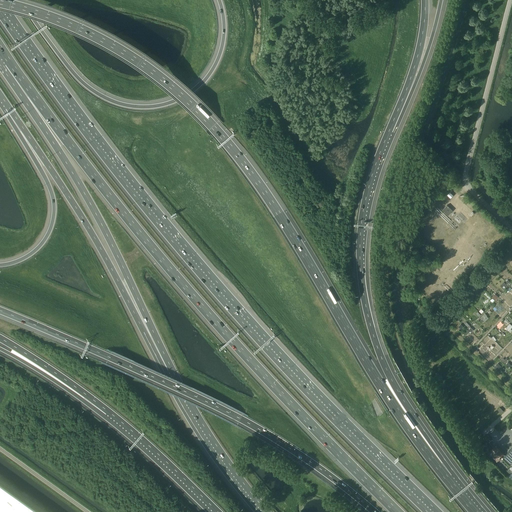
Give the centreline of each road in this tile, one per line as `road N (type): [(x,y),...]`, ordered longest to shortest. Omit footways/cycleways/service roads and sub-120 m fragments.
road 1 (motorway): [(432,511),(181,246),(0,6)]
road 2 (motorway): [(449,478),(387,396),(264,193),(192,103),(117,44),(12,0)]
road 3 (motorway): [(9,61),(195,300),(397,511)]
road 4 (motorway): [(0,310),(241,419),(373,511)]
road 5 (motorway): [(449,478),(382,361),(363,296),(362,212),(388,130)]
road 6 (motorway): [(9,61),(115,251),(168,371)]
road 7 (motorway): [(219,0),(224,34),(205,79),(177,101),(134,109),(100,98),(75,78),(17,0)]
road 8 (motorway): [(8,106),(168,371)]
road 9 (motorway): [(8,106),(53,212),(39,245),(0,264)]
road 10 (unclassified): [(465,183),(510,0)]
road 11 (motorway): [(168,371),(262,511)]
road 12 (motorway): [(109,412),(218,511)]
road 13 (motorway): [(388,130),(419,72),(440,0)]
road 14 (motorway): [(388,130),(419,50),(424,0)]
road 15 (motorway): [(0,338),(109,412)]
road 16 (motorway): [(0,349),(109,412)]
